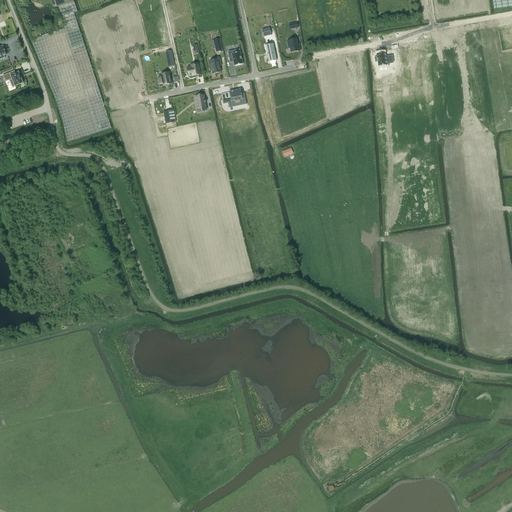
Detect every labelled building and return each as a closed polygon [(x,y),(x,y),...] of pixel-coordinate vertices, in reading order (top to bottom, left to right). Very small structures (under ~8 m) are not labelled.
[(54,0),(57,7),(56,8),(61,23),(75,18),(73,12),(77,11),(74,2),(73,2),(72,0),(54,0)] [(29,33),(35,48),(43,68),(48,79),(55,99),(63,120),(66,135),(67,142),(111,128),(75,18),(61,23),(29,33)] [(268,28),(262,30),(263,37),(270,35),(271,35),(270,28),(268,28)] [(295,39),(287,41),(288,49),(291,48),(292,53),(300,51),(299,44),(296,44),(295,39)] [(272,44),(265,46),(268,61),(275,60),(276,59),(273,44),(272,44)] [(171,51),(166,52),(169,67),(174,66),(171,51)] [(234,51),(228,52),(230,63),(233,62),(234,66),(243,64),(240,52),(235,53),(234,51)] [(377,57),(374,57),(375,62),(377,62),(378,66),(387,65),(387,64),(393,63),(392,56),(385,57),(385,53),(376,54),(377,57)] [(358,57),(349,59),(352,71),(360,70),(358,57)] [(211,65),(209,65),(210,70),(212,70),(213,74),(221,72),(219,67),(219,65),(220,65),(221,65),(219,58),(219,59),(216,59),(210,61),(211,65)] [(191,67),(187,68),(189,76),(193,75),(193,76),(200,74),(198,64),(191,66),(191,67)] [(14,71),(2,76),(5,82),(9,80),(12,88),(15,86),(23,83),(19,72),(15,73),(14,71)] [(162,77),(158,78),(159,85),(163,84),(163,85),(171,84),(169,73),(161,74),(162,77)] [(231,99),(222,101),(223,104),(228,103),(229,108),(229,107),(233,107),(232,104),(236,103),(245,101),(246,104),(244,93),(241,94),(240,89),(236,90),(230,91),(229,92),(229,93),(231,99)] [(204,96),(195,97),(197,108),(201,108),(202,111),(206,110),(205,103),(206,103),(205,103),(205,101),(206,101),(205,101),(204,96)] [(173,110),(163,112),(165,124),(175,122),(173,110)] [(283,151),(285,156),(293,152),(291,148),(283,151)]
